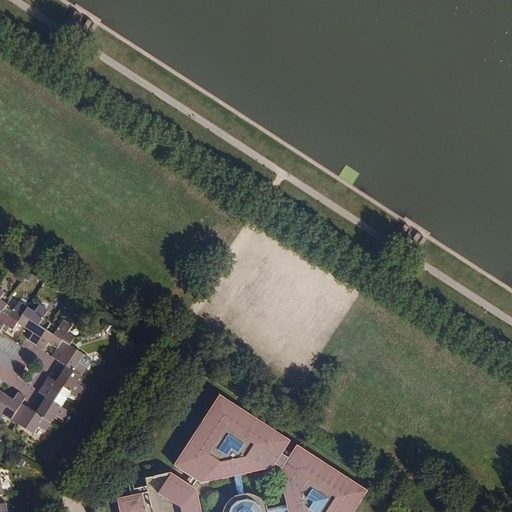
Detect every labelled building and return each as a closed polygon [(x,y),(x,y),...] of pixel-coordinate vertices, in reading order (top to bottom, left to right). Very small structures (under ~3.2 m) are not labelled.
[(7,304),(0,314),(0,330),(4,324),(12,330),(17,322),(24,327),(29,319),(23,315),(28,307),(18,301),(14,309),(7,304)] [(36,313),(28,307),(23,315),(29,319),(24,327),(35,334),(29,342),(31,343),(37,347),(52,323),(45,318),(49,311),(41,306),(36,313)] [(60,328),(52,323),(37,347),(43,351),(45,352),(50,344),(58,350),(60,350),(65,343),(71,347),(76,339),(68,334),(73,326),(64,321),(60,328)] [(69,369),(64,377),(71,381),(76,373),(84,379),(89,370),(83,365),(88,357),(71,347),(65,343),(60,350),(54,359),(60,363),(69,369)] [(71,381),(64,377),(58,386),(50,381),(46,388),(68,403),(73,395),(81,400),(86,391),(79,387),(84,379),(76,373),(71,381)] [(48,400),(43,409),(50,413),(45,421),(53,427),(58,419),(65,423),(71,415),(63,410),(68,403),(46,388),(42,393),(41,396),(48,400)] [(14,424),(24,408),(29,402),(23,398),(21,396),(16,403),(7,396),(0,406),(0,424),(2,426),(6,419),(14,424)] [(216,404),(225,410),(231,401),(222,396),(216,404)] [(289,459),(283,455),(289,445),(273,435),(276,431),(231,401),(225,410),(216,404),(196,435),(200,438),(181,469),(204,484),(236,477),(240,495),(237,496),(233,499),(230,503),(228,507),(226,511),(204,511),(200,490),(174,473),(148,479),(150,487),(149,487),(150,492),(135,495),(121,498),(124,511),(239,511),(241,510),(249,508),(249,511),(288,511),(290,511),(289,511),(354,511),(363,499),(354,493),(359,485),(314,455),(311,459),(295,449),(289,459)] [(54,427),(53,427),(45,421),(50,413),(43,409),(41,407),(36,415),(29,411),(24,408),(14,424),(20,428),(36,438),(41,432),(48,436),(54,427)] [(276,431),(273,435),(289,445),(292,441),(276,431)] [(181,469),(200,438),(196,435),(177,466),(181,469)] [(295,449),(311,459),(314,455),(298,445),(295,449)] [(354,493),(363,499),(368,491),(359,485),(354,493)] [(149,487),(134,490),(135,495),(150,492),(149,487)]
